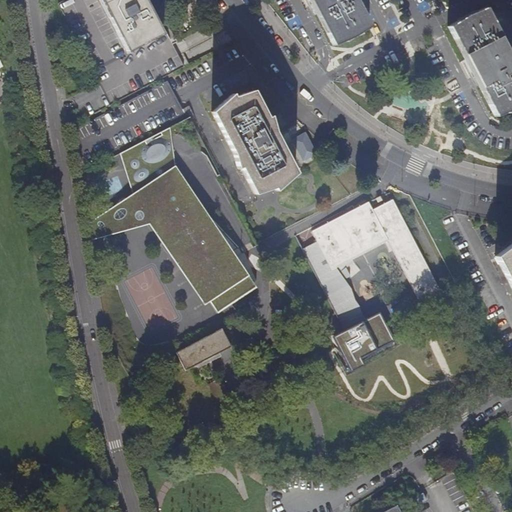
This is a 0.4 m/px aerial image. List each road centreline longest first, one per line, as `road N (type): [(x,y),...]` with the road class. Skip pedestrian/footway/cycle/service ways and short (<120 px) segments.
road 1 (residential): [(135,511),(98,374),(33,0)]
road 2 (residential): [(229,0),(307,90),(367,138),(415,165),(511,192)]
road 3 (residential): [(297,501),(321,500),(511,390)]
